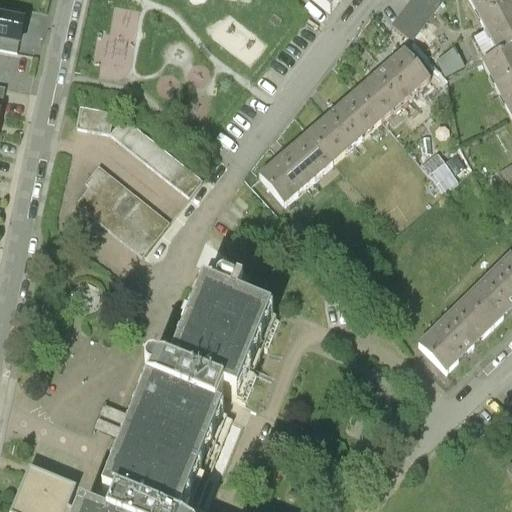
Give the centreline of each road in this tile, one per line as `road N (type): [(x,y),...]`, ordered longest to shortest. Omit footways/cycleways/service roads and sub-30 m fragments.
road 1 (residential): [(0,338),(69,0)]
road 2 (residential): [(247,167),(374,0)]
